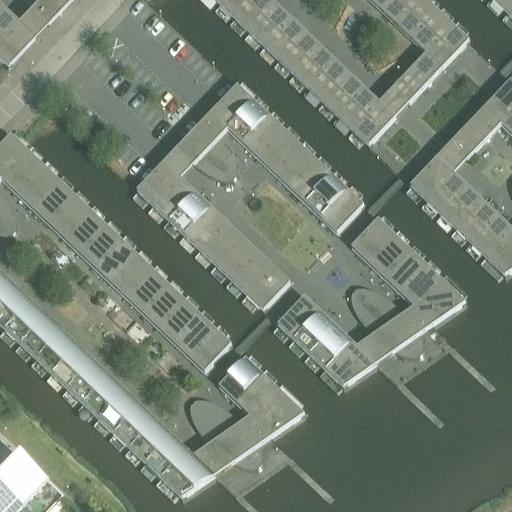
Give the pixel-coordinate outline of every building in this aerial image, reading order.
[(35,44),(60,18),(76,0),(20,0),(22,3),(26,8),(31,14),(18,28),(19,29),(0,48),(0,65),(7,73),(35,44)] [(232,0),(209,0),(221,11),(232,0)] [(236,25),(260,0),(232,0),(221,11),(236,25)] [(251,39),(278,11),(266,0),(260,0),(236,25),(251,39)] [(384,19),(401,0),(373,0),(369,5),(384,19)] [(399,33),(426,4),(421,0),(401,0),(384,19),(399,33)] [(510,21),(511,18),(511,0),(499,0),(494,6),(510,21)] [(414,47),(441,18),(426,4),(399,33),(414,47)] [(266,54),(293,25),(278,11),(251,39),(266,54)] [(0,48),(19,29),(18,28),(4,15),(0,18),(0,48)] [(429,61),(456,33),(441,18),(414,47),(427,60),(429,61)] [(281,68),(308,39),(293,25),(266,54),(281,68)] [(443,75),(471,47),(456,33),(429,61),(443,75)] [(296,82),(323,53),(308,39),(281,68),(296,82)] [(310,96),(338,67),(323,53),(296,82),(310,96)] [(397,124),(433,86),(443,75),(429,61),(427,60),(381,108),(382,110),(397,124)] [(325,110),(353,82),(338,67),(310,96),(325,110)] [(340,124),(367,96),(353,82),(325,110),(340,124)] [(499,129),(511,115),(511,85),(485,115),(499,129)] [(226,134),(253,105),(239,91),(211,120),(226,134)] [(355,138),(382,110),(381,108),(367,96),(340,124),(355,138)] [(242,149),(269,120),(253,105),(226,134),(228,136),(242,149)] [(370,153),(397,124),(382,110),(355,138),(370,153)] [(456,180),(492,142),(502,131),(499,129),(485,115),(438,163),(454,178),(456,180)] [(511,140),(511,115),(499,129),(502,131),(511,140)] [(153,211),(180,182),(182,185),(188,178),(195,171),(201,175),(208,180),(216,184),(218,184),(227,186),(231,187),(235,185),(237,182),(238,179),(238,175),(236,167),(235,165),(230,155),(228,152),(221,144),(225,139),(228,136),(226,134),(211,120),(208,123),(203,128),(178,154),(172,161),(165,168),(138,197),(153,211)] [(258,164),(285,135),(269,120),(242,149),(258,164)] [(273,179),(301,150),(285,135),(258,164),(273,179)] [(0,183),(1,184),(28,156),(12,141),(0,153),(0,183)] [(289,194),(316,165),(301,150),(273,179),(289,194)] [(16,199),(44,170),(28,156),(1,184),(2,185),(16,199)] [(426,206),(454,178),(438,163),(411,192),(426,206)] [(305,209),(332,180),(316,165),(289,194),(305,209)] [(32,214),(59,185),(44,170),(16,199),(32,214)] [(468,192),(456,180),(454,178),(426,206),(441,220),(468,192)] [(321,224),(348,195),(332,180),(305,209),(321,224)] [(196,197),(182,185),(180,182),(153,211),(168,226),(196,197)] [(0,239),(5,241),(10,242),(14,240),(16,237),(17,236),(18,231),(17,226),(16,225),(12,215),(11,212),(5,204),(2,200),(0,198),(0,187),(2,185),(1,184),(0,183),(0,239)] [(48,229),(75,200),(59,185),(32,214),(48,229)] [(456,235),(483,206),(468,192),(441,220),(456,235)] [(338,240),(365,212),(348,195),(321,224),(338,240)] [(184,241),(211,212),(196,197),(168,226),(184,241)] [(63,244),(91,215),(75,200),(48,229),(63,244)] [(471,249),(498,220),(483,206),(456,235),(471,249)] [(200,256),(227,227),(211,212),(184,241),(200,256)] [(79,259),(106,230),(91,215),(63,244),(79,259)] [(485,263),(511,234),(511,233),(498,220),(471,249),(485,263)] [(372,273),(399,244),(379,225),(352,254),(372,273)] [(216,271),(243,242),(227,227),(200,256),(216,271)] [(94,274),(122,245),(106,230),(79,259),(94,274)] [(506,282),(511,277),(511,234),(485,263),(506,282)] [(231,286),(259,257),(243,242),(216,271),(231,286)] [(387,287),(414,258),(399,244),(372,273),(387,287)] [(110,288),(137,260),(122,245),(94,274),(110,288)] [(247,301),(274,272),(259,257),(231,286),(247,301)] [(401,301),(429,272),(414,258),(387,287),(401,301)] [(126,303),(153,274),(137,260),(110,288),(126,303)] [(264,317),(292,289),(274,272),(247,301),(264,317)] [(416,315),(443,286),(429,272),(401,301),(415,314),(416,315)] [(141,318),(169,289),(153,274),(126,303),(141,318)] [(0,308),(16,292),(1,277),(0,277),(0,308)] [(434,332),(467,309),(443,286),(416,315),(434,332)] [(157,333),(184,304),(169,289),(141,318),(157,333)] [(0,330),(4,335),(31,306),(16,292),(0,308),(0,330)] [(345,394),(377,371),(396,358),(403,361),(409,363),(414,364),(418,363),(421,362),(424,359),(424,355),(424,350),(422,345),(421,341),(434,332),(416,315),(415,314),(406,320),(403,317),(400,314),(391,307),(386,303),(375,297),(363,294),(360,294),(356,295),(353,298),(352,303),(352,304),(353,309),(354,313),(359,322),(359,323),(365,331),(371,338),(374,342),(358,353),(353,347),(326,376),(345,394)] [(294,346),(322,317),(306,302),(278,331),(294,346)] [(172,348),(200,319),(184,304),(157,333),(172,348)] [(20,350),(47,321),(31,306),(4,335),(20,350)] [(310,361),(337,332),(322,317),(294,346),(310,361)] [(188,363),(215,334),(200,319),(172,348),(188,363)] [(35,364),(62,336),(47,321),(20,350),(35,364)] [(326,376),(353,347),(337,332),(310,361),(326,376)] [(206,379),(233,351),(215,334),(188,363),(206,379)] [(51,379),(78,351),(62,336),(35,364),(51,379)] [(66,394),(93,365),(78,351),(51,379),(66,394)] [(235,408),(263,379),(247,364),(220,393),(235,408)] [(82,409),(109,380),(93,365),(66,394),(82,409)] [(251,423),(278,394),(263,379),(235,408),(251,423)] [(97,423),(124,395),(109,380),(82,409),(97,423)] [(306,420),(278,394),(251,423),(273,443),(306,420)] [(113,438),(140,409),(124,395),(97,423),(113,438)] [(216,482),(235,470),(242,473),(248,475),(253,475),(257,475),(260,473),(262,471),(263,467),(263,465),(262,460),(260,454),(260,452),(273,443),(251,423),(242,429),(238,425),(233,420),(222,413),(215,409),(209,407),(205,406),(200,406),(195,407),(194,407),(192,410),(191,411),(191,415),(191,420),(193,426),(196,432),(199,436),(208,448),(211,451),(196,463),(186,454),(159,482),(183,505),(216,483),(216,482)] [(128,453),(155,424),(140,409),(113,438),(128,453)] [(143,467),(171,439),(155,424),(128,453),(143,467)] [(159,482),(186,454),(171,439),(143,467),(159,482)] [(17,458),(0,475),(0,488),(25,511),(51,511),(62,501),(47,487),(17,458)] [(25,511),(0,488),(0,511),(25,511)]
